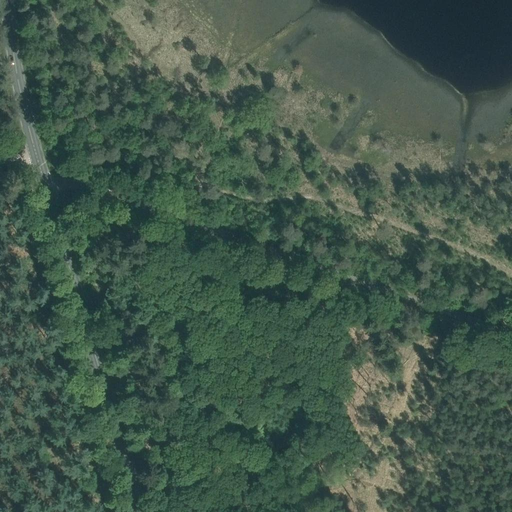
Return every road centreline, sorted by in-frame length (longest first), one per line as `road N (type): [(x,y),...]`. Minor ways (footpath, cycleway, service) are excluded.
road 1 (unclassified): [(40,170),(511,331)]
road 2 (secondary): [(141,511),(40,170)]
road 3 (secondary): [(40,170),(6,0)]
